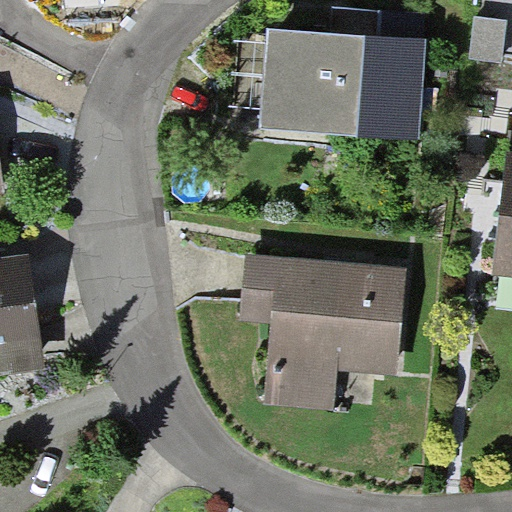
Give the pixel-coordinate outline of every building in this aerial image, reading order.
[(422,148),(430,48),(381,44),(383,17),(343,14),(305,11),(303,39),(271,36),(263,135),(422,148)] [(507,22),(475,20),(472,59),(504,62),(507,22)] [(511,276),(511,144),(511,145),(506,190),(495,274),(511,276)] [(0,257),(0,377),(47,371),(31,254),(0,257)] [(333,266),(246,259),(241,327),(277,329),(272,406),(331,410),(334,370),(395,375),(403,271),(333,266)]
